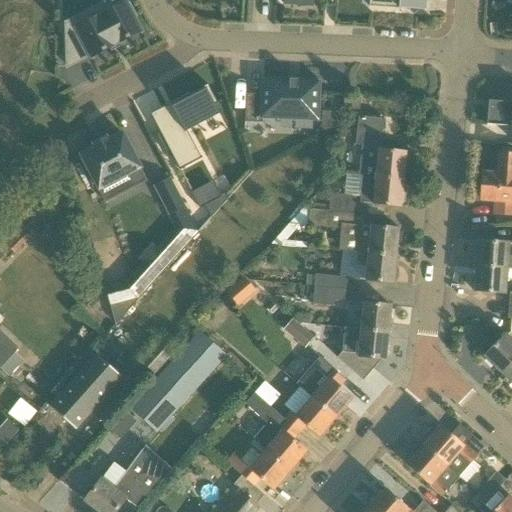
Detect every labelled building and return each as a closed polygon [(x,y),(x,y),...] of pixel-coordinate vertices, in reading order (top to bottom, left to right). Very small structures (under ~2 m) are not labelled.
[(369,0),(369,6),(426,9),(426,0),(369,0)] [(127,3),(115,9),(107,13),(102,5),(65,23),(68,67),(90,56),(91,58),(142,32),(134,17),(136,17),(130,6),(128,6),(127,3)] [(217,104),(208,84),(172,103),(186,131),(219,113),(215,106),(217,104)] [(256,125),(317,126),(318,85),(257,84),(256,125)] [(366,100),(349,99),(347,108),(364,110),(366,100)] [(511,102),(487,101),(485,125),(511,127),(511,102)] [(186,131),(172,103),(150,115),(160,133),(156,135),(166,154),(170,152),(180,171),(202,159),(186,131)] [(342,111),(334,111),(334,129),(340,125),(342,111)] [(360,176),(363,177),(404,181),(407,153),(381,151),(384,120),(360,118),(357,145),(363,145),(360,176)] [(147,181),(140,169),(141,168),(123,134),(108,141),(107,138),(94,144),(96,147),(81,155),(90,171),(87,172),(93,185),(96,183),(99,190),(129,175),(135,187),(147,181)] [(511,154),(500,154),(499,176),(483,175),(482,200),(494,200),(494,215),(511,216),(511,154)] [(170,176),(153,185),(169,215),(186,206),(170,176)] [(401,207),(404,181),(363,177),(361,197),(331,194),(329,212),(366,215),(367,204),(401,207)] [(225,194),(221,196),(205,205),(206,206),(212,218),(228,200),(225,194)] [(198,230),(186,206),(169,215),(175,228),(157,248),(151,243),(139,257),(145,263),(127,282),(107,288),(116,325),(198,230)] [(366,215),(329,212),(308,210),(306,226),(341,229),(339,250),(358,253),(397,256),(399,230),(365,227),(366,215)] [(12,233),(3,242),(15,254),(30,238),(21,230),(15,236),(12,233)] [(511,256),(508,256),(509,244),(478,241),(476,266),(507,269),(511,268),(511,256)] [(394,284),(397,256),(358,253),(357,266),(368,267),(366,281),(394,284)] [(505,293),(507,269),(476,266),(474,292),(505,293)] [(360,279),(337,276),(317,274),(315,288),(359,292),(360,279)] [(234,307),(252,292),(240,277),(222,292),(234,307)] [(123,320),(134,331),(147,318),(158,327),(185,298),(164,278),(123,320)] [(357,304),(359,292),(315,288),(313,304),(334,307),(334,301),(357,304)] [(361,330),(389,333),(392,306),(364,303),(361,330)] [(306,348),(314,339),(293,321),(285,330),(306,348)] [(386,360),(389,333),(361,330),(359,354),(344,352),(339,358),(356,373),(369,358),(386,360)] [(0,368),(1,370),(19,350),(0,331),(0,368)] [(227,356),(200,332),(132,407),(159,432),(227,356)] [(503,376),(511,366),(511,342),(505,336),(485,358),(503,376)] [(174,353),(161,341),(142,363),(155,374),(174,353)] [(51,408),(76,430),(122,377),(97,356),(51,408)] [(312,398),(336,419),(353,399),(339,388),(346,380),(320,357),(320,358),(323,361),(317,367),(314,365),(297,384),(312,398)] [(511,366),(503,376),(511,384),(511,366)] [(284,418),(255,394),(249,388),(239,399),(269,424),(254,440),(257,443),(291,471),(307,453),(293,441),(300,433),(284,418)] [(296,415),(290,411),(284,418),(300,433),(306,426),(320,437),(336,419),(312,398),(296,415)] [(0,443),(3,447),(15,435),(19,431),(7,420),(3,424),(0,427),(0,443)] [(461,477),(477,458),(441,426),(424,446),(461,477)] [(274,491),(291,471),(257,443),(242,460),(235,453),(227,463),(241,476),(254,487),(261,479),(274,491)] [(138,509),(160,484),(172,470),(146,446),(127,472),(114,464),(102,480),(103,481),(85,502),(98,511),(116,511),(126,500),(138,509)] [(443,497),(461,477),(424,446),(407,466),(443,497)] [(246,496),(254,487),(241,476),(233,485),(240,491),(221,511),(255,511),(260,507),(246,496)] [(478,492),(487,499),(495,490),(487,482),(478,492)] [(411,511),(386,490),(369,509),(372,511),(411,511)] [(478,510),(487,499),(478,492),(479,494),(471,503),(478,510)] [(511,511),(511,498),(510,496),(494,511),(511,511)]
